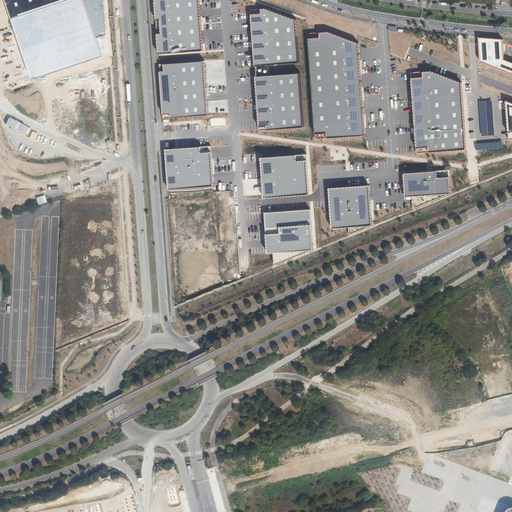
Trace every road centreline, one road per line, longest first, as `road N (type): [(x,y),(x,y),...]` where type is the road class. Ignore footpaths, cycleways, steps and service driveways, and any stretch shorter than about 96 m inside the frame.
road 1 (secondary): [(0,473),(508,223)]
road 2 (secondary): [(494,212),(0,456)]
road 3 (secondary): [(208,402),(508,223)]
road 4 (secondary): [(174,341),(164,320),(139,0)]
road 5 (secondary): [(494,212),(181,344)]
road 6 (secondary): [(135,156),(147,322),(139,344)]
road 7 (unclassified): [(334,4),(511,30)]
road 8 (unclassified): [(0,154),(9,180),(24,191),(135,156)]
road 9 (secondary): [(125,0),(135,156)]
road 10 (unknown): [(231,511),(217,428),(258,376)]
road 11 (secondary): [(115,370),(0,437)]
